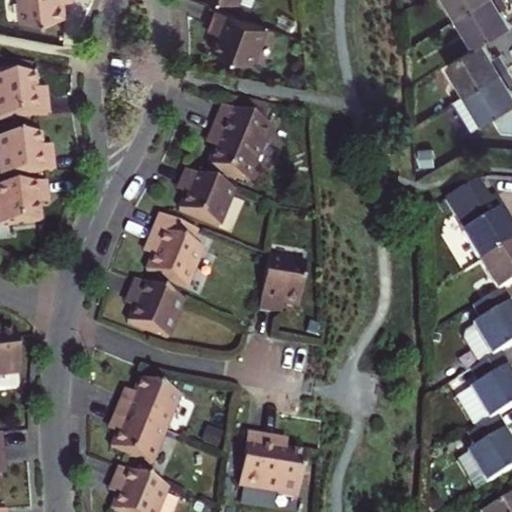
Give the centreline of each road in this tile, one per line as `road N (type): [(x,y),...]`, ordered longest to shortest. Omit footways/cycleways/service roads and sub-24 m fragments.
road 1 (residential): [(60,319),(155,358),(301,386)]
road 2 (residential): [(102,194),(149,122),(163,55),(158,0)]
road 3 (residential): [(115,0),(96,63),(102,194)]
road 4 (residential): [(60,511),(60,319)]
road 5 (residential): [(60,319),(102,194)]
